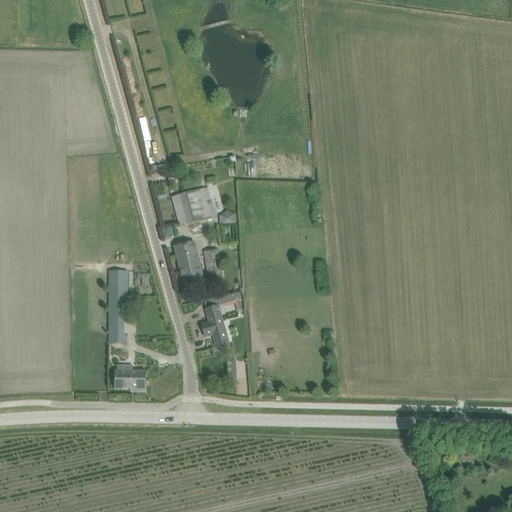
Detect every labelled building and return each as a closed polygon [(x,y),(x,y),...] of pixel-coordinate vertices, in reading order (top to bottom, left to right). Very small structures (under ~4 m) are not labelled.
[(208,188),(181,195),(172,197),(180,227),(190,225),(216,218),(208,188)] [(226,211),(219,216),(219,218),(220,225),(235,223),(235,216),(235,215),(226,211)] [(193,242),(184,244),(174,247),(184,285),(203,280),(193,242)] [(204,254),(208,281),(222,279),(218,252),(204,254)] [(109,272),(109,334),(109,344),(124,344),(124,312),(127,312),(127,272),(109,272)] [(203,301),(206,310),(218,306),(241,300),(239,293),(203,301)] [(218,306),(206,310),(209,323),(202,325),(205,338),(213,335),(216,347),(229,344),(218,306)] [(136,392),(145,392),(146,372),(132,372),(132,366),(118,366),(117,372),(115,372),(115,389),(136,389),(136,392)]
